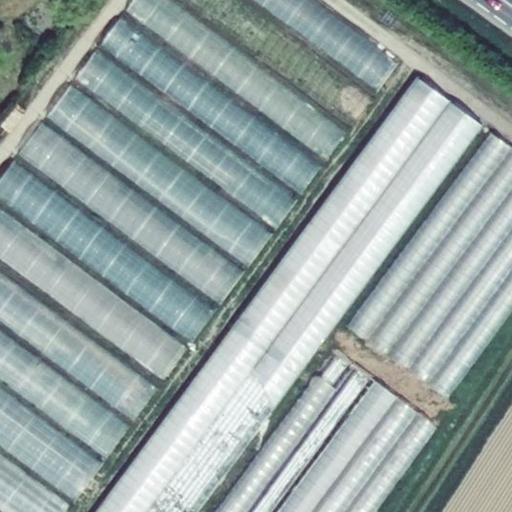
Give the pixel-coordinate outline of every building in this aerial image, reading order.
[(93,54),(79,81),(112,98),(115,91),(94,80),(97,73),(110,80),(117,66),(93,54)] [(208,511),(470,115),(401,70),(109,511),(208,511)] [(69,117),(73,140),(87,137),(83,113),(87,112),(83,91),(54,96),(58,119),(69,117)] [(349,331),(451,399),(511,307),(511,148),(483,130),(349,331)] [(370,511),(433,423),(330,352),(218,511),(370,511)] [(52,451),(38,470),(77,498),(99,468),(55,437),(48,448),(52,451)] [(0,504),(11,511),(63,511),(68,506),(37,485),(28,498),(12,487),(7,494),(0,489),(0,504)]
